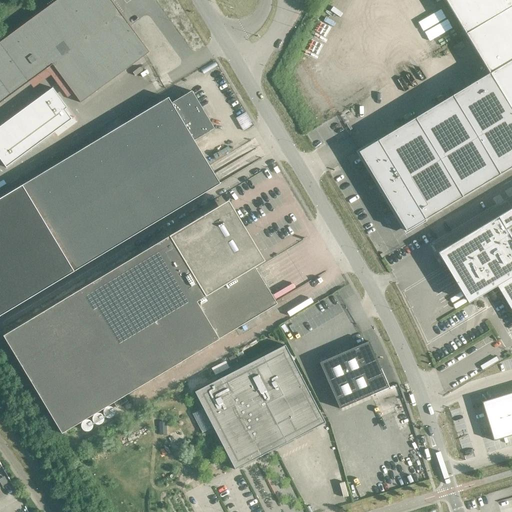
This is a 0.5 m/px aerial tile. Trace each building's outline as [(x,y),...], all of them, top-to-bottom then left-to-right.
[(56,0),(0,42),(0,102),(39,74),(31,64),(40,58),(47,68),(52,65),(59,74),(62,72),(65,76),(62,78),(80,103),(149,52),(110,0),(56,0)] [(376,138),(355,151),(405,234),(426,221),(425,219),(511,166),(511,0),(445,0),(490,73),(377,140),(376,138)] [(51,88),(0,126),(0,160),(5,168),(70,120),(63,110),(66,108),(51,88)] [(0,198),(0,315),(220,184),(194,141),(214,129),(191,91),(171,103),(168,98),(0,198)] [(228,201),(218,207),(3,336),(61,433),(277,304),(254,267),(264,261),(228,201)] [(511,208),(437,253),(442,261),(444,260),(466,296),(467,296),(470,302),(481,295),(482,295),(485,293),(486,293),(485,293),(496,286),(511,312),(511,208)] [(319,363),(339,409),(388,387),(368,341),(319,363)] [(325,423),(285,345),(249,364),(194,392),(203,408),(192,414),(202,433),(213,428),(235,470),(261,456),(325,423)] [(511,394),(511,393),(502,396),(507,415),(511,413),(511,394)] [(502,396),(492,399),(498,418),(507,415),(502,396)] [(492,399),(481,402),(487,421),(498,418),(492,399)] [(511,430),(507,415),(498,418),(503,438),(511,435),(511,430)] [(498,418),(487,421),(493,441),(503,438),(498,418)]
